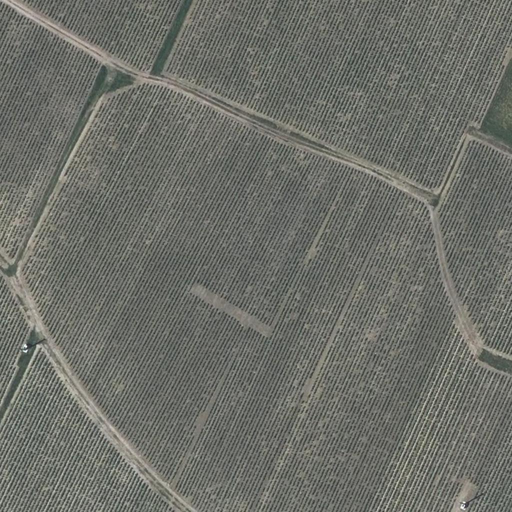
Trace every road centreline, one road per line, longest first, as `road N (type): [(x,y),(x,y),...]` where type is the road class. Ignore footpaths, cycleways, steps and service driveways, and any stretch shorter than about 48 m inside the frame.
road 1 (track): [(12,0),(108,61),(408,186),(432,204),(468,130),(511,149)]
road 2 (track): [(0,261),(49,349),(137,462),(188,511)]
road 3 (track): [(10,273),(108,61)]
